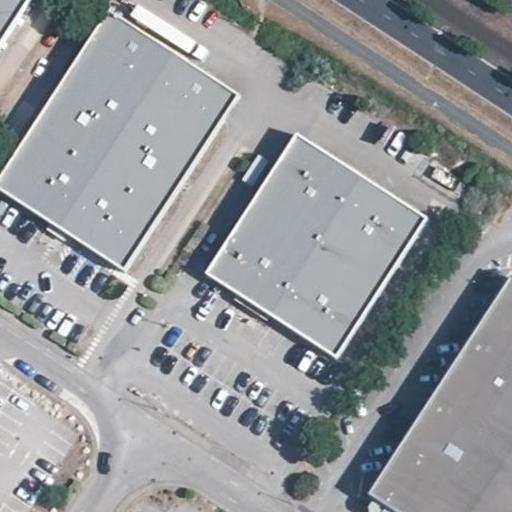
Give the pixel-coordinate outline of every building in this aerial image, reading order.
[(0,0),(0,52),(34,0),(0,0)] [(116,270),(125,276),(240,100),(110,15),(0,184),(0,194),(5,198),(49,227),(71,240),(116,270)] [(430,219),(298,135),(208,275),(239,295),(274,317),(338,360),(430,219)] [(49,227),(44,235),(65,249),(71,240),(49,227)] [(511,511),(511,280),(510,279),(371,495),(398,511),(511,511)] [(274,317),(239,295),(234,304),(268,326),(274,317)]
